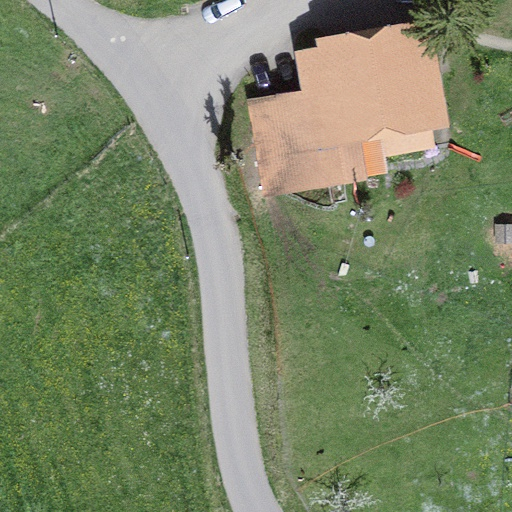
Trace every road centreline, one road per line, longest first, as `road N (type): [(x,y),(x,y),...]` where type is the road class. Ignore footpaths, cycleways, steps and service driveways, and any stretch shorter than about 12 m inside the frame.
road 1 (unclassified): [(59,0),(154,79),(183,129),(221,260),(234,437),(255,511)]
road 2 (track): [(304,0),(154,79)]
